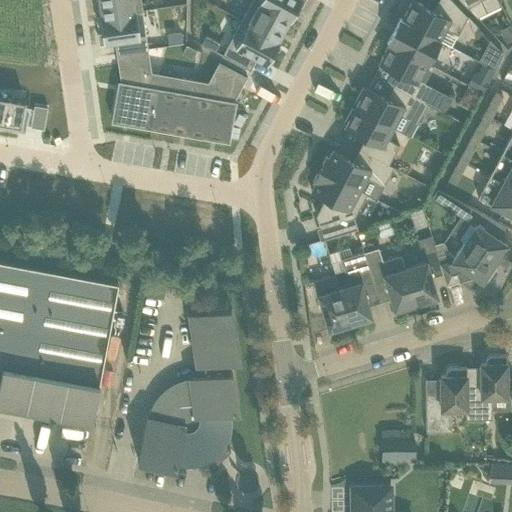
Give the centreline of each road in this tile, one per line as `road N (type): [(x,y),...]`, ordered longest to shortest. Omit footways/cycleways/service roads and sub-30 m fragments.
road 1 (residential): [(285,379),(511,309)]
road 2 (residential): [(264,198),(267,135),(339,0)]
road 3 (residential): [(285,379),(264,198)]
road 4 (residential): [(105,169),(80,0)]
road 5 (residential): [(105,169),(264,198)]
road 6 (residential): [(296,511),(285,379)]
road 7 (residential): [(119,511),(0,487)]
